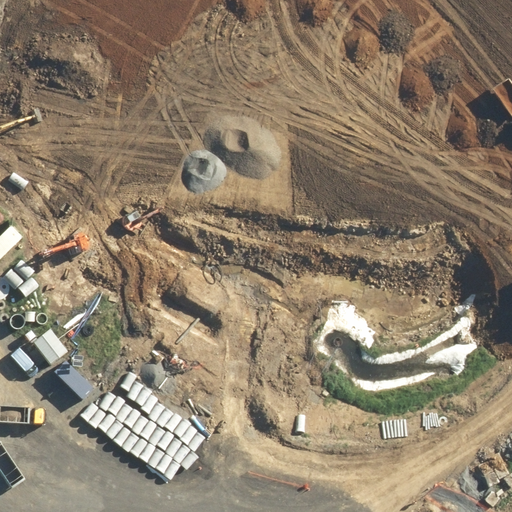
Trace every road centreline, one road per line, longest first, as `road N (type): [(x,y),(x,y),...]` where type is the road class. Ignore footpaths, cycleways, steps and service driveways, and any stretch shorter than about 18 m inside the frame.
road 1 (residential): [(28,200),(59,164),(347,144),(425,176),(483,244),(496,384)]
road 2 (residential): [(496,384),(504,511)]
